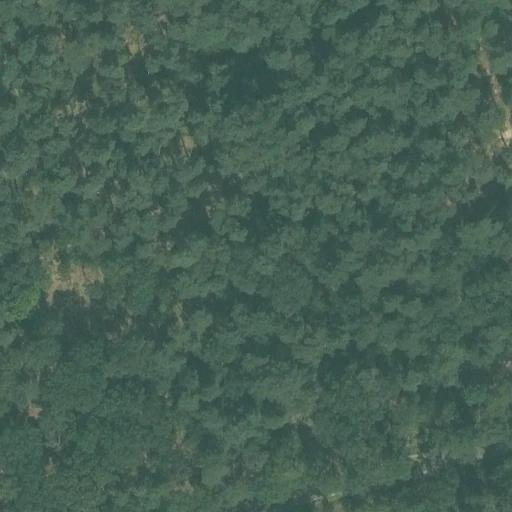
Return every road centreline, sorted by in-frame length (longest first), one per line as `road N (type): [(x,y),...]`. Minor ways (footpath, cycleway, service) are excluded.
road 1 (track): [(0,341),(43,206),(0,48)]
road 2 (unclassified): [(237,511),(511,445)]
